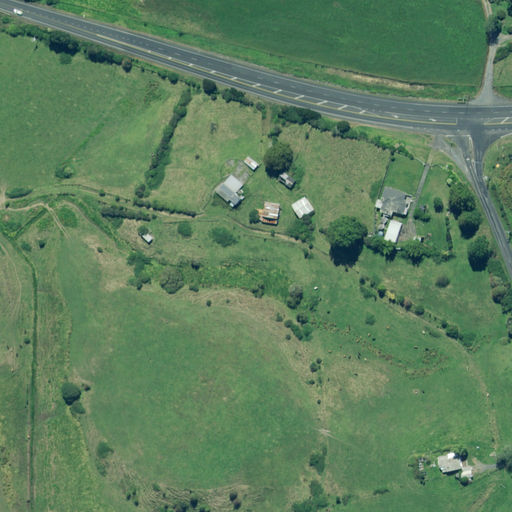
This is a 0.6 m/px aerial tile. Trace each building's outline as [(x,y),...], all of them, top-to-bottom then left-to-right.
[(259,165),(250,157),(245,161),(255,170),(259,165)] [(297,181),(285,172),(279,179),(291,188),(297,181)] [(244,185),(233,176),(218,193),(229,202),(231,200),(235,203),(233,206),(235,208),(247,194),(241,189),(244,185)] [(414,196),(388,187),(383,200),(380,199),(377,206),(383,208),(382,212),(393,215),(394,211),(407,216),(414,196)] [(314,210),(306,197),(293,205),(301,219),(314,210)] [(281,205),(267,202),(265,216),(279,219),(281,205)] [(403,224),(392,221),(387,239),(397,242),(403,224)] [(145,229),(141,234),(151,243),(155,238),(145,229)] [(464,469),(461,453),(440,457),(443,473),(464,469)] [(462,473),(463,479),(468,478),(469,481),(474,480),(472,467),(464,468),(465,472),(462,473)]
